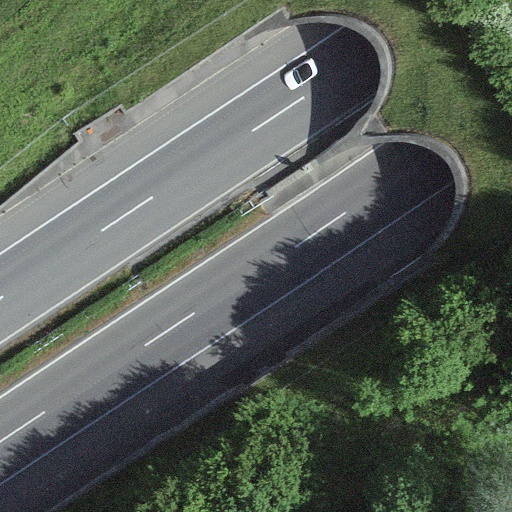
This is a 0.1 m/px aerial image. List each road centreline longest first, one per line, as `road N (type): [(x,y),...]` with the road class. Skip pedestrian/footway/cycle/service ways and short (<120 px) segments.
road 1 (motorway): [(0,442),(511,108)]
road 2 (motorway): [(456,0),(0,298)]
